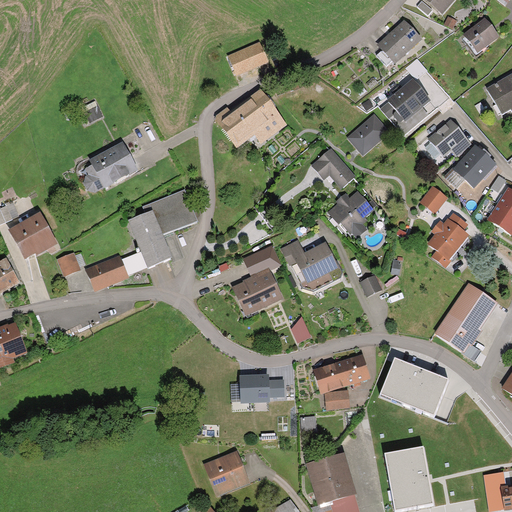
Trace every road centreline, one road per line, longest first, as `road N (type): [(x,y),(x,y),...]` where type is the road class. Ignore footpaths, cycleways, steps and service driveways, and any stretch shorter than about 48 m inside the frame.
road 1 (residential): [(180,297),(209,201),(205,115),(214,103),(351,39),(392,0)]
road 2 (residential): [(480,384),(453,362),(383,338),(261,360),(217,338),(180,297)]
road 3 (residential): [(0,316),(139,292),(180,297)]
